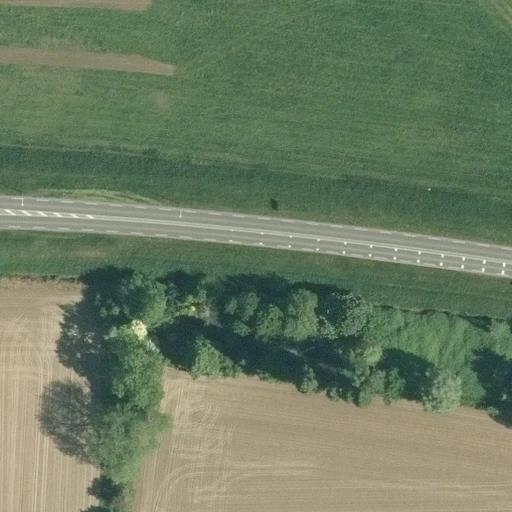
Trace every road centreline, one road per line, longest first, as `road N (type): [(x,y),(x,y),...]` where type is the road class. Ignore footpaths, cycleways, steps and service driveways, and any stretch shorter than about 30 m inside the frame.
road 1 (primary): [(511,265),(134,221)]
road 2 (primary): [(134,221),(0,205)]
road 3 (primary): [(0,223),(134,221)]
